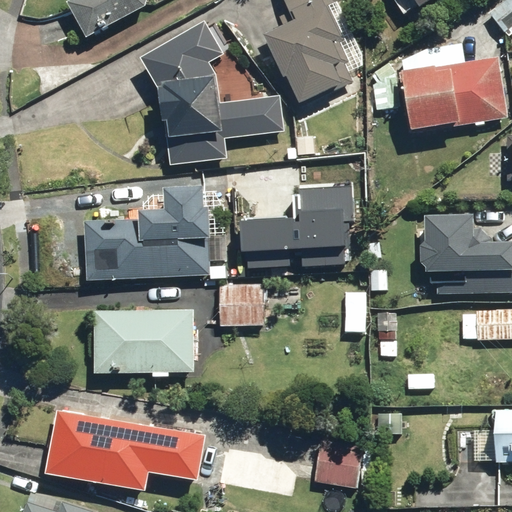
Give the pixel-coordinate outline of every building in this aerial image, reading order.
[(155,0),(79,0),(76,2),(94,37),(154,6),(155,0)] [(359,77),(342,43),(359,36),(342,0),(291,0),(301,21),(278,32),(310,100),(359,77)] [(230,106),(226,78),(244,67),(214,21),(153,60),(167,82),(177,163),(236,156),(234,139),(292,131),(287,97),(230,106)] [(418,73),(427,131),(511,117),(511,113),(504,60),(418,73)] [(405,109),(398,64),(373,68),(380,112),(405,109)] [(84,221),(87,281),(208,276),(206,238),(214,238),(211,187),(168,188),(169,210),(141,211),(141,218),(84,221)] [(299,218),(241,222),(245,269),(349,262),(346,221),(353,220),(351,188),(297,192),(299,218)] [(511,243),(485,244),(484,216),(436,217),(437,287),(441,287),(441,290),(511,289),(511,243)] [(396,267),(377,267),(376,296),(396,296),(396,267)] [(299,279),(225,277),(224,327),(298,328),(299,279)] [(465,321),(465,340),(511,340),(511,308),(481,308),(481,321),(465,321)] [(99,315),(102,374),(203,370),(201,310),(99,315)] [(511,371),(488,371),(487,388),(511,389),(511,371)] [(438,374),(408,373),(407,390),(437,391),(438,374)] [(409,411),(380,410),(379,434),(408,435),(409,411)] [(215,436),(63,411),(53,473),(153,490),(156,470),(208,479),(215,436)] [(370,444),(332,439),(326,484),(364,489),(370,444)] [(56,511),(29,503),(25,511),(88,511),(63,504),(60,511),(56,511)]
